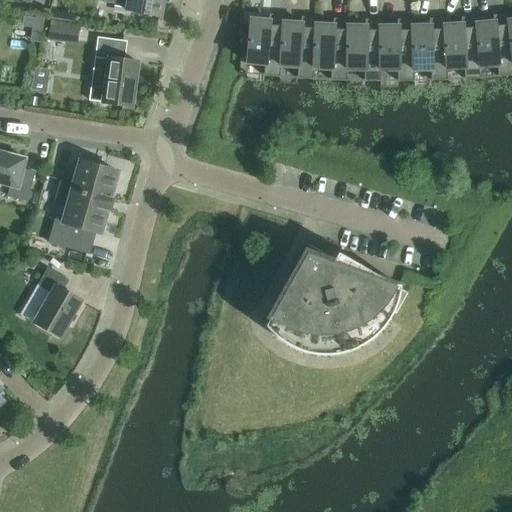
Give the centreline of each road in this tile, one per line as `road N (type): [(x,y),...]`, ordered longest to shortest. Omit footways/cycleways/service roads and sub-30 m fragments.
road 1 (residential): [(0,470),(53,429),(110,346),(162,164)]
road 2 (residential): [(162,164),(441,242)]
road 3 (residential): [(166,148),(0,118)]
road 4 (residential): [(166,148),(214,0)]
